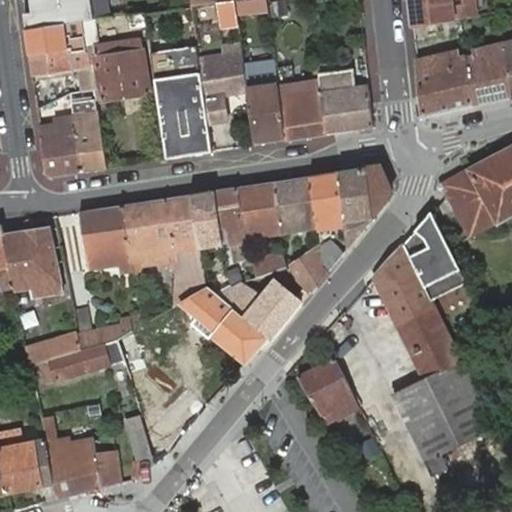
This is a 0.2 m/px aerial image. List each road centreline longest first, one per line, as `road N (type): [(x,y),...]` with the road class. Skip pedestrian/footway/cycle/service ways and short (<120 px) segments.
road 1 (residential): [(23,203),(407,145)]
road 2 (residential): [(146,511),(397,217)]
road 3 (residential): [(0,4),(23,203)]
road 4 (residential): [(407,145),(383,0)]
